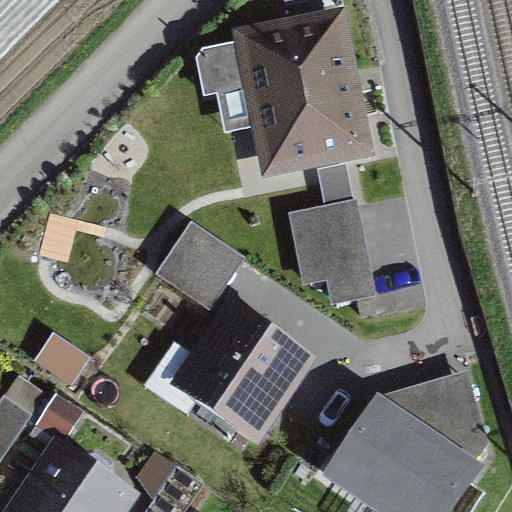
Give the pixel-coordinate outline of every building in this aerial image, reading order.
[(247,42),(272,167),(360,149),(357,136),(368,134),(360,90),(349,92),(335,24),(247,42)] [(293,219),(306,282),(330,278),(334,302),(370,295),(352,207),(293,219)] [(242,260),(192,226),(158,276),(208,310),(242,260)] [(256,327),(253,333),(230,318),(185,384),(256,432),(301,365),(278,350),(282,345),(280,333),(269,325),(256,327)] [(4,399),(0,405),(0,460),(30,416),(4,399)] [(385,511),(446,511),(472,474),(379,411),(334,477),(385,511)] [(116,511),(125,499),(104,485),(108,480),(105,468),(94,461),(83,463),(79,468),(59,454),(19,511),(116,511)]
